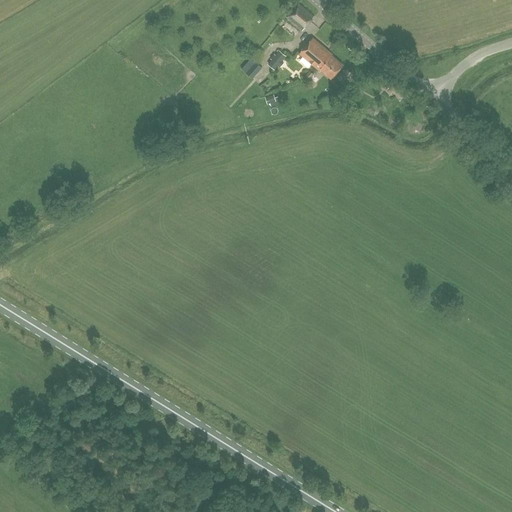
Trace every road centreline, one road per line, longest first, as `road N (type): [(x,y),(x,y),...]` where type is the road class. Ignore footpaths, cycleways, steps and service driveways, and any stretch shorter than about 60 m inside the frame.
road 1 (primary): [(335,511),(0,305)]
road 2 (unclassified): [(431,99),(313,0)]
